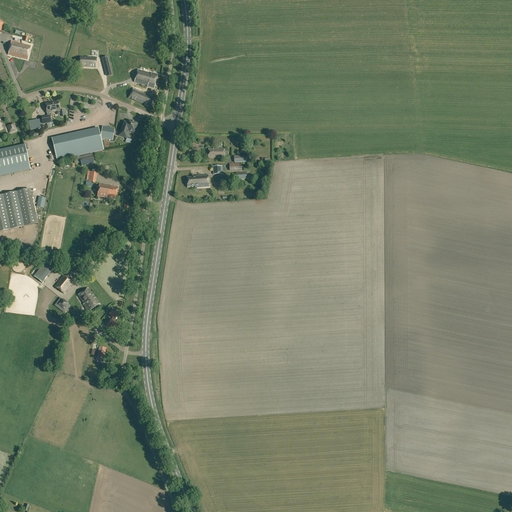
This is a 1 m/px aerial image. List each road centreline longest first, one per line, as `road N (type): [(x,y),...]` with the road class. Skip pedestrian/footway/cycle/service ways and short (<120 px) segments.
road 1 (secondary): [(192,511),(156,421),(146,355),(178,124)]
road 2 (unclassified): [(0,107),(66,89),(163,121)]
road 3 (secondary): [(178,124),(187,66),(183,0)]
